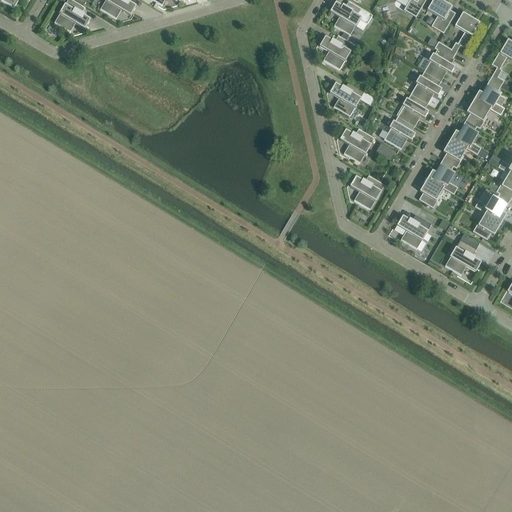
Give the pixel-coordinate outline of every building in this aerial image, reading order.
[(0,0),(1,1),(14,9),(14,8),(18,0),(0,0)] [(85,9),(70,0),(68,0),(70,1),(66,6),(65,5),(59,15),(60,16),(56,24),(55,23),(54,24),(70,34),(70,33),(68,31),(73,23),(84,30),(90,20),(84,16),(79,12),(82,8),(84,10),(85,9)] [(105,0),(105,1),(106,2),(102,10),(100,10),(100,11),(116,20),(116,19),(114,18),(118,10),(130,17),(136,7),(130,3),(130,2),(126,0),(105,0)] [(416,18),(426,0),(407,0),(409,1),(403,11),(416,18)] [(443,35),(455,15),(450,11),(452,8),(438,0),(433,0),(427,11),(437,17),(431,27),(443,35)] [(372,16),(364,12),(348,2),(348,3),(350,5),(348,9),(342,6),(342,7),(335,3),(329,13),(341,20),(337,28),(334,26),(334,27),(349,37),(350,36),(349,35),(353,27),(355,28),(360,21),(367,25),(372,16)] [(478,28),(477,28),(479,24),(462,14),(454,27),(464,33),(457,45),(455,44),(451,51),(438,43),(434,50),(437,51),(454,61),(454,60),(452,60),(460,47),(465,51),(478,28),(478,27),(478,28)] [(376,33),(370,37),(375,44),(381,40),(376,33)] [(354,46),(338,37),(337,38),(340,39),(337,44),(332,40),(331,41),(325,37),(319,47),(331,54),(326,62),(324,61),(323,62),(339,71),(339,70),(338,69),(343,61),(345,63),(351,53),(349,52),(352,46),(353,47),(354,46)] [(511,45),(511,48),(505,44),(505,43),(491,66),(496,69),(489,82),(500,89),(504,82),(498,78),(502,71),(500,70),(507,59),(511,61),(511,45)] [(437,51),(434,56),(432,55),(432,56),(430,60),(429,61),(428,62),(430,63),(424,73),(440,83),(441,83),(439,82),(445,72),(451,75),(451,74),(450,74),(451,73),(454,69),(455,68),(449,65),(452,60),(453,61),(454,61),(437,51)] [(440,83),(424,73),(421,78),(419,77),(419,78),(417,82),(417,83),(416,84),(416,83),(415,84),(417,85),(410,96),(427,106),(427,105),(426,104),(432,94),(437,97),(438,96),(437,96),(438,95),(441,91),(441,90),(436,87),(439,83),(440,84),(440,83)] [(505,100),(497,94),(500,89),(489,82),(485,88),(487,90),(484,95),(479,92),(475,98),(491,108),(490,111),(500,117),(504,110),(501,108),(505,100)] [(370,107),(374,99),(348,83),(347,84),(350,86),(348,90),(342,87),(341,88),(335,84),(329,94),(341,101),(336,109),(334,107),(333,108),(349,118),(350,117),(348,116),(353,108),(355,109),(360,101),(370,107)] [(427,106),(410,96),(407,100),(406,100),(403,105),(404,105),(403,106),(402,106),(403,107),(397,118),(414,128),(413,127),(419,116),(424,120),(425,119),(424,118),(425,117),(428,113),(423,110),(425,105),(427,106)] [(380,107),(384,100),(379,97),(375,104),(380,107)] [(491,108),(475,98),(474,100),(471,106),(470,106),(470,107),(469,109),(472,110),(465,122),(477,128),(476,129),(480,130),(487,118),(486,118),(490,111),(491,108)] [(364,116),(367,108),(361,106),(358,113),(364,116)] [(414,128),(397,118),(394,123),(393,122),(392,123),(393,123),(390,127),(391,127),(390,128),(389,128),(389,129),(390,130),(384,141),(400,151),(401,150),(400,149),(406,139),(411,142),(411,141),(411,140),(412,140),(414,136),(415,136),(415,135),(410,132),(412,128),(414,128)] [(476,136),(473,134),(476,129),(477,128),(465,122),(462,128),(463,129),(460,135),(455,132),(452,138),(468,148),(466,150),(477,156),(481,149),(472,144),(476,136)] [(370,137),(373,132),(369,130),(366,135),(358,130),(358,131),(360,133),(358,137),(352,134),(352,135),(345,131),(339,141),(351,148),(346,156),(344,154),(343,155),(359,164),(360,163),(359,163),(363,155),(365,156),(371,146),(369,145),(372,140),(373,140),(374,139),(370,137)] [(468,148),(452,138),(451,140),(448,146),(447,145),(443,153),(446,155),(442,161),(453,168),(456,170),(463,158),(462,157),(466,150),(468,148)] [(390,161),(395,153),(381,144),(376,153),(390,161)] [(453,176),(450,174),(453,168),(442,161),(438,168),(440,169),(437,174),(432,171),(428,177),(445,187),(443,190),(453,196),(458,189),(448,183),(453,176)] [(511,165),(511,167),(502,162),(498,169),(503,172),(508,175),(510,172),(511,173),(511,165)] [(508,175),(503,172),(499,178),(504,181),(504,182),(503,181),(496,193),(499,195),(510,201),(511,198),(511,173),(510,172),(508,175)] [(384,186),(368,177),(368,178),(370,179),(368,183),(362,180),(362,181),(355,177),(350,187),(361,194),(357,202),(354,201),(354,202),(369,211),(370,210),(369,209),(373,201),(375,202),(381,193),(379,192),(382,186),(384,187),(384,186)] [(445,187),(428,177),(427,179),(428,179),(424,185),(419,192),(422,194),(418,201),(433,210),(440,197),(439,197),(443,190),(445,187)] [(510,201),(499,195),(495,201),(492,199),(488,207),(478,201),(474,208),(485,214),(486,212),(503,221),(506,215),(501,212),(505,207),(506,208),(510,201)] [(503,221),(486,212),(485,214),(481,221),(480,221),(472,233),(487,241),(491,235),(494,236),(498,229),(501,223),(502,223),(503,221)] [(431,226),(415,216),(415,217),(417,219),(415,223),(409,220),(409,221),(402,217),(396,227),(408,234),(403,242),(401,240),(400,241),(416,250),(417,250),(415,249),(420,241),(422,242),(428,232),(426,231),(429,226),(430,226),(431,226)] [(475,252),(459,242),(459,243),(460,244),(457,249),(455,248),(449,258),(451,259),(446,267),(445,266),(445,267),(460,277),(461,276),(459,274),(463,266),(475,273),(481,263),(475,260),(475,259),(470,255),(472,251),(475,253),(475,252)]
